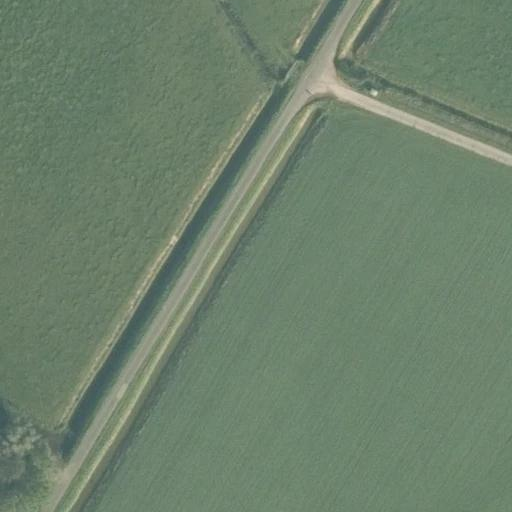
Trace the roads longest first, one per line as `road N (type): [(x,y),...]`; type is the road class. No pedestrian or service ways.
road 1 (unclassified): [(46,511),(308,79)]
road 2 (unclassified): [(308,79),(511,160)]
